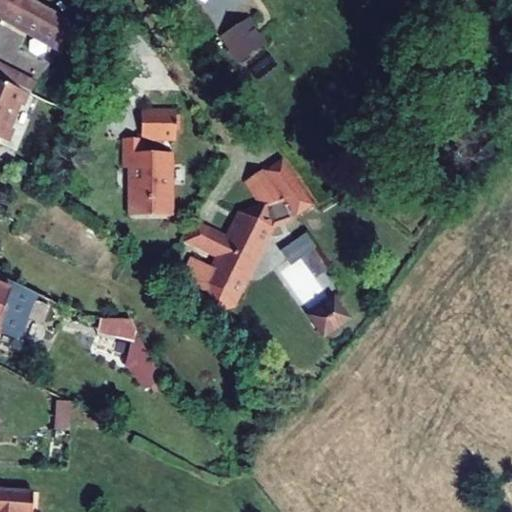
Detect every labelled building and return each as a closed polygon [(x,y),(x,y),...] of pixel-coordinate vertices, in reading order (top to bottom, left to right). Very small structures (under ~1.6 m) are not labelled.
[(0,0),(0,74),(52,101),(62,77),(48,69),(43,81),(4,60),(0,58),(0,7),(73,47),(67,61),(83,68),(93,45),(99,48),(108,28),(92,0),(82,25),(35,0),(0,0)] [(245,19),(220,35),(238,62),(263,46),(245,19)] [(0,134),(12,141),(18,128),(13,126),(24,103),(28,105),(34,93),(0,77),(0,134)] [(176,168),(177,168),(177,153),(146,154),(146,141),(180,140),(179,110),(144,111),(145,139),(128,140),(128,169),(138,169),(138,190),(134,193),(135,218),(178,217),(177,182),(176,182),(176,168)] [(295,218),(291,196),(274,171),(254,184),(270,207),(266,209),(280,229),(281,227),(295,218)] [(241,306),(280,229),(266,209),(247,216),(234,241),(211,230),(202,247),(225,259),(212,284),(221,312),(241,306)] [(211,230),(199,223),(190,241),(202,247),(211,230)] [(300,260),(323,244),(314,230),(291,246),(300,260)] [(9,276),(0,271),(0,329),(22,339),(26,329),(49,339),(57,323),(54,323),(59,308),(5,285),(9,276)] [(343,322),(353,315),(340,297),(330,304),(343,322)] [(330,331),(343,322),(330,304),(318,312),(330,331)] [(98,337),(135,339),(136,319),(99,317),(98,337)] [(56,401),(54,431),(69,432),(71,401),(56,401)] [(38,511),(39,492),(0,489),(0,511),(38,511)]
